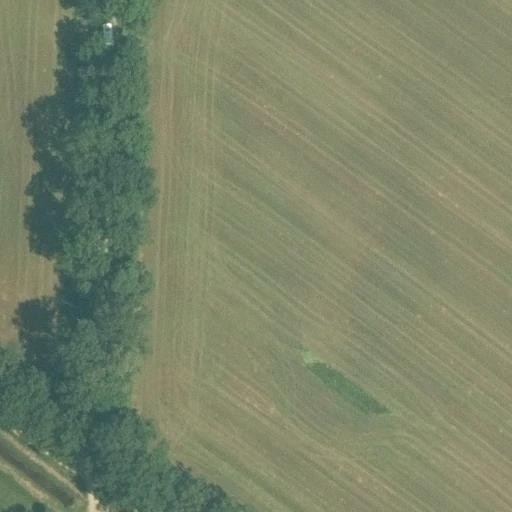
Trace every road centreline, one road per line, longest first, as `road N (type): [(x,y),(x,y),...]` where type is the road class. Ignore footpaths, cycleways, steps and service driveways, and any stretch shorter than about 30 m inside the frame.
road 1 (unclassified): [(132,511),(103,488),(95,436),(105,200),(102,0)]
road 2 (track): [(101,511),(103,488),(0,422)]
